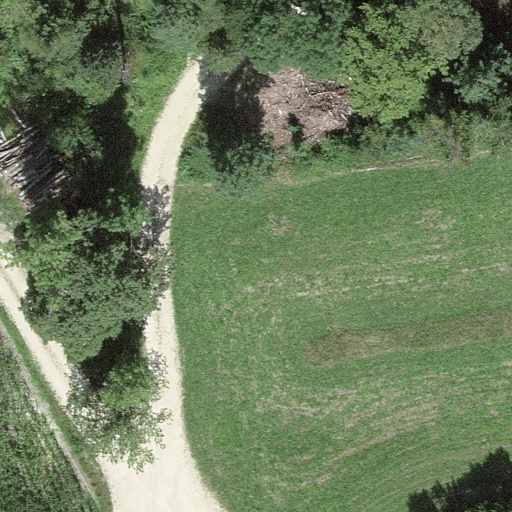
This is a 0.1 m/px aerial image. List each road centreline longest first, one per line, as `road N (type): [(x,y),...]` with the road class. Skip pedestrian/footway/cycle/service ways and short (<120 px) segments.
road 1 (track): [(309,0),(210,62),(163,114),(145,194),(159,511)]
road 2 (track): [(0,268),(147,511)]
